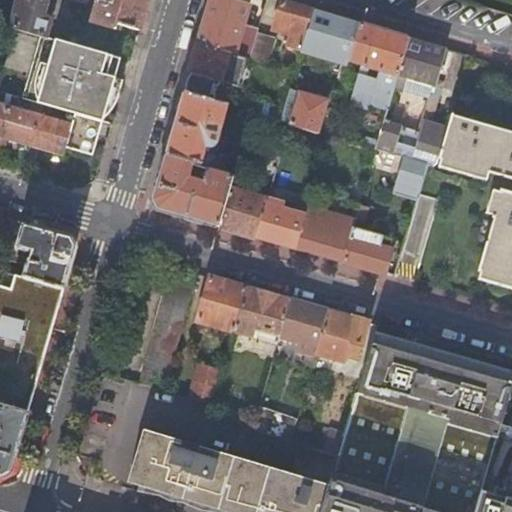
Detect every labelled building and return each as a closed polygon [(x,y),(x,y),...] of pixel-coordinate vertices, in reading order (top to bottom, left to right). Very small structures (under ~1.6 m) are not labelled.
[(31,0),(18,0),(10,28),(16,30),(40,37),(46,38),(52,21),(43,16),(47,4),(36,1),(31,0)] [(118,25),(139,31),(148,0),(94,0),(95,0),(99,2),(93,24),(117,31),(117,28),(118,25)] [(235,55),(244,25),(249,7),(231,1),(227,0),(211,0),(212,0),(199,45),(229,54),(235,55)] [(313,11),(281,2),(273,31),(289,35),(287,45),(301,49),(313,11)] [(315,11),(313,11),(301,49),(349,63),(360,25),(315,11)] [(259,30),(244,25),(235,55),(247,59),(250,60),(258,33),(259,30)] [(373,28),(360,25),(349,63),(381,72),(378,81),(366,77),(367,75),(360,73),(352,100),(387,111),(393,89),(408,39),(373,28)] [(259,33),(258,33),(250,60),(251,60),(259,33)] [(276,39),(259,33),(251,60),(268,65),(276,39)] [(46,38),(40,37),(22,100),(44,106),(76,115),(102,122),(103,119),(114,79),(106,77),(112,57),(46,38)] [(443,91),(435,88),(446,50),(408,39),(393,89),(429,100),(420,132),(384,121),(376,150),(404,159),(395,189),(418,196),(421,183),(427,165),(434,167),(437,158),(446,128),(433,124),(443,91)] [(229,54),(199,45),(190,73),(192,74),(192,75),(191,75),(191,76),(190,76),(190,77),(190,78),(189,78),(189,79),(189,80),(188,80),(187,83),(186,87),(186,88),(186,89),(186,90),(186,91),(186,92),(186,93),(186,94),(214,103),(221,82),(238,87),(247,59),(235,55),(229,54)] [(120,60),(112,57),(106,77),(114,79),(120,60)] [(242,88),(250,60),(247,59),(238,87),(242,88)] [(122,82),(114,79),(103,119),(104,120),(105,119),(111,113),(113,110),(115,107),(119,93),(122,82)] [(280,122),(319,134),(328,101),(290,90),(284,109),(280,122)] [(250,121),(252,114),(214,103),(186,94),(184,94),(175,125),(166,156),(193,163),(200,165),(206,164),(214,157),(207,154),(208,150),(212,150),(214,149),(216,147),(217,144),(218,140),(229,143),(234,124),(224,121),(227,114),(250,121)] [(0,139),(25,147),(31,149),(40,117),(44,106),(22,100),(12,97),(9,108),(0,139)] [(280,122),(284,109),(257,101),(253,114),(280,122)] [(0,139),(9,108),(0,105),(0,139)] [(44,106),(40,117),(73,126),(76,115),(44,106)] [(102,122),(76,115),(73,126),(66,150),(92,157),(102,122)] [(40,117),(31,149),(39,151),(50,154),(64,158),(66,150),(73,126),(40,117)] [(511,135),(449,117),(446,128),(437,158),(511,179),(511,192),(502,190),(478,269),(511,280),(511,135)] [(235,145),(242,147),(244,141),(237,139),(235,145)] [(218,228),(229,190),(242,147),(235,145),(226,175),(207,170),(204,181),(199,179),(198,181),(189,178),(193,163),(166,156),(159,179),(153,199),(161,212),(218,228)] [(31,149),(24,173),(32,175),(39,151),(31,149)] [(267,205),(268,201),(229,190),(218,228),(237,234),(257,239),(267,205)] [(295,250),(304,216),(267,205),(257,239),(288,248),(295,250)] [(355,221),(307,206),(304,216),(295,250),(336,262),(342,264),(353,228),(355,221)] [(367,208),(359,206),(355,221),(363,223),(367,208)] [(5,219),(0,217),(0,248),(2,250),(0,258),(0,259),(10,263),(10,262),(25,266),(21,277),(63,289),(70,267),(75,249),(68,236),(5,219)] [(363,270),(384,276),(394,241),(353,228),(342,264),(363,270)] [(0,271),(0,403),(28,412),(32,398),(63,289),(21,277),(0,271)] [(170,275),(138,384),(163,392),(195,282),(170,275)] [(214,279),(209,277),(197,322),(233,333),(246,288),(214,279)] [(246,288),(233,333),(252,338),(254,331),(278,337),(289,300),(268,294),(246,288)] [(308,306),(289,300),(278,337),(278,339),(298,345),(297,348),(301,354),(306,356),(314,358),(315,356),(327,311),(308,306)] [(348,317),(327,311),(315,356),(344,364),(345,359),(356,362),(360,348),(361,348),(369,323),(348,317)] [(385,489),(383,496),(422,507),(423,503),(425,495),(439,444),(444,424),(454,427),(494,438),(511,381),(511,372),(421,347),(401,341),(375,334),(356,394),(382,402),(402,408),(405,409),(381,488),(385,489)] [(314,358),(306,356),(303,366),(311,368),(314,358)] [(196,367),(187,399),(212,407),(222,374),(196,367)] [(19,440),(28,412),(0,403),(0,476),(11,470),(19,440)] [(257,409),(252,429),(290,442),(296,421),(257,409)] [(444,424),(439,444),(448,446),(454,427),(444,424)] [(321,452),(337,457),(344,435),(328,431),(321,452)] [(218,511),(320,511),(327,490),(150,435),(134,486),(173,498),(218,511)] [(332,473),(330,480),(383,496),(385,489),(381,488),(332,473)] [(511,511),(511,509),(511,502),(479,493),(474,509),(473,511),(452,511),(423,503),(422,507),(383,496),(330,480),(327,490),(320,511),(511,511)] [(452,511),(473,511),(474,509),(425,495),(423,503),(452,511)]
